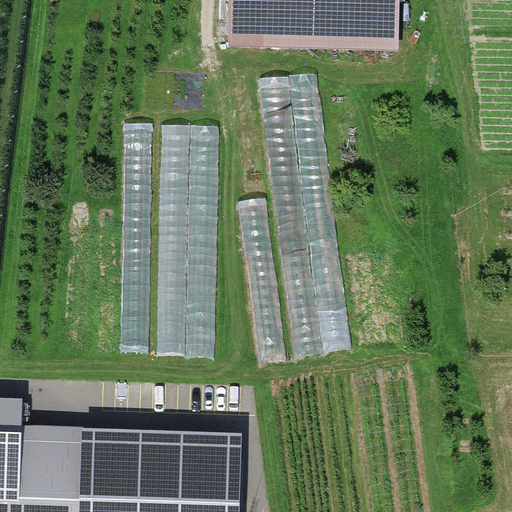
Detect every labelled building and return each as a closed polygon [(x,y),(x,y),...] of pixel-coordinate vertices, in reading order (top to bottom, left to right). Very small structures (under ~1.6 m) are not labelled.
[(399,0),(225,0),(224,35),(398,40),(399,0)] [(284,243),(341,236),(322,69),(264,76),(284,243)] [(165,123),(163,354),(220,354),(222,123),(165,123)] [(287,359),(273,196),(247,199),(260,361),(287,359)] [(103,349),(126,350),(132,217),(109,216),(103,349)] [(290,282),(314,280),(312,252),(288,254),(290,282)] [(377,300),(380,343),(405,342),(402,279),(366,281),(367,300),(377,300)] [(22,406),(0,405),(0,511),(95,511),(97,432),(22,431),(22,406)] [(236,511),(238,465),(98,461),(96,511),(236,511)]
